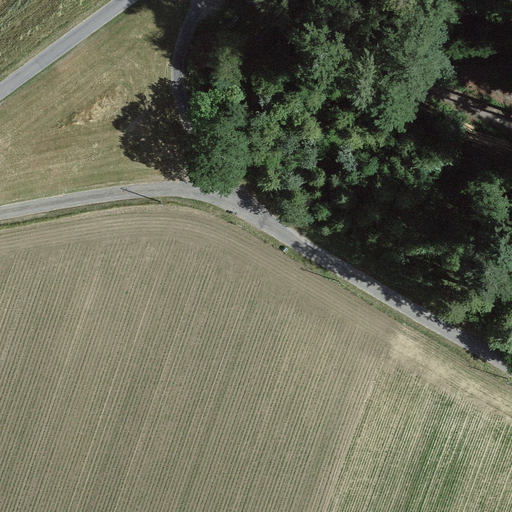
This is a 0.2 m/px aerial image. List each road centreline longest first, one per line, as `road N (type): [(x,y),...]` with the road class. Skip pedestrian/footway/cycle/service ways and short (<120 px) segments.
road 1 (unclassified): [(511,366),(281,232),(225,190)]
road 2 (track): [(256,0),(511,126)]
road 3 (unclassified): [(225,190),(148,189),(0,213)]
road 4 (unclassified): [(201,0),(179,48),(177,81),(225,190)]
road 5 (unclassified): [(0,92),(130,0)]
